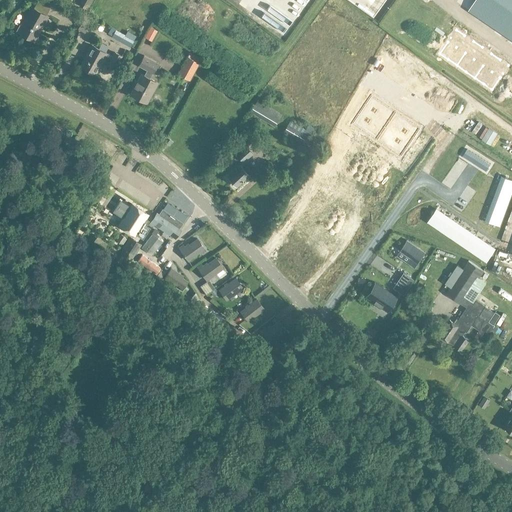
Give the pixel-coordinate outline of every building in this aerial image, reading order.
[(45,0),(37,0),(33,9),(46,16),(52,4),(45,0)] [(90,5),(92,0),(81,0),(78,5),(87,10),(90,5)] [(255,0),(252,10),(258,13),(263,0),(255,0)] [(511,0),(476,0),(469,12),(509,40),(511,41),(511,0)] [(46,16),(33,9),(32,8),(23,25),(25,25),(20,34),(34,42),(48,17),(46,16)] [(85,33),(91,22),(84,19),(78,29),(85,33)] [(124,34),(133,38),(135,33),(126,29),(124,34)] [(116,30),(112,36),(111,37),(130,48),(134,41),(125,36),(125,35),(116,30)] [(468,74),(485,49),(458,31),(441,56),(468,74)] [(92,46),(80,67),(95,76),(104,60),(110,63),(108,66),(115,70),(122,57),(115,53),(113,57),(92,46)] [(494,92),(511,67),(485,49),(468,74),(494,92)] [(187,56),(199,63),(201,58),(190,52),(187,56)] [(141,74),(130,95),(147,104),(158,83),(150,79),(158,64),(144,56),(139,66),(147,71),(144,76),(141,74)] [(199,63),(187,56),(177,74),(189,80),(199,63)] [(351,125),(376,141),(396,112),(371,95),(351,125)] [(258,100),(250,112),(274,127),(282,114),(258,100)] [(400,158),(420,129),(396,112),(376,141),(400,158)] [(290,120),(283,132),(304,145),(314,128),(309,125),(306,130),(290,120)] [(244,129),(237,135),(247,146),(253,140),(244,129)] [(233,152),(228,156),(232,161),(235,164),(240,160),(243,163),(253,154),(246,146),(236,155),(233,152)] [(240,166),(228,177),(237,187),(249,176),(247,173),(250,170),(247,167),(244,170),(240,166)] [(324,171),(317,177),(322,183),(329,177),(324,171)] [(511,189),(511,184),(511,180),(500,176),(497,184),(511,189)] [(508,196),(511,189),(497,184),(495,191),(508,196)] [(505,204),(508,196),(495,191),(492,199),(505,204)] [(171,201),(181,208),(186,201),(176,194),(171,201)] [(92,209),(96,214),(109,202),(105,197),(92,209)] [(146,224),(149,220),(146,218),(148,214),(131,203),(129,205),(120,199),(112,211),(122,217),(117,224),(135,235),(135,234),(142,239),(150,227),(146,224)] [(502,211),(505,204),(492,199),(489,206),(502,211)] [(500,219),(502,211),(489,206),(486,214),(500,219)] [(436,224),(444,213),(437,208),(429,220),(436,224)] [(179,229),(183,223),(162,209),(159,215),(157,213),(151,222),(175,239),(181,230),(180,229),(179,229)] [(442,229),(450,217),(444,213),(436,224),(442,229)] [(497,226),(500,219),(486,214),(484,221),(497,226)] [(449,233),(457,222),(450,217),(442,229),(449,233)] [(322,233),(309,220),(288,241),(300,254),(312,242),(316,246),(321,241),(317,237),(322,233)] [(455,238),(463,226),(457,222),(449,233),(455,238)] [(107,225),(103,231),(110,236),(114,230),(107,225)] [(462,243),(470,231),(463,226),(455,238),(462,243)] [(468,247),(476,236),(470,231),(462,243),(468,247)] [(160,240),(155,236),(152,234),(141,248),(152,255),(163,242),(160,240)] [(475,252),(483,240),(476,236),(468,247),(475,252)] [(127,266),(141,244),(130,237),(116,259),(127,266)] [(183,245),(179,248),(188,261),(205,249),(197,239),(185,248),(183,245)] [(423,251),(406,240),(400,250),(416,261),(423,251)] [(482,256),(490,245),(483,240),(475,252),(482,256)] [(488,261),(496,249),(490,245),(482,256),(488,261)] [(142,254),(137,261),(156,274),(161,268),(142,254)] [(201,264),(198,267),(206,279),(223,268),(216,258),(203,267),(201,264)] [(462,304),(466,298),(484,271),(469,261),(446,294),(462,304)] [(171,267),(164,279),(182,291),(188,281),(183,277),(184,276),(171,267)] [(412,280),(402,273),(396,283),(406,290),(412,280)] [(224,286),(219,290),(226,301),(244,289),(236,277),(227,283),(227,282),(224,285),(224,286)] [(365,280),(361,277),(356,284),(360,287),(365,280)] [(206,294),(215,288),(209,280),(200,286),(206,294)] [(374,282),(365,297),(387,312),(397,297),(374,282)] [(245,307),(240,311),(248,322),(265,309),(257,298),(248,305),(247,304),(244,306),(245,307)] [(471,301),(466,298),(462,304),(466,307),(455,323),(450,320),(439,336),(462,351),(463,351),(470,340),(463,336),(466,332),(468,333),(473,325),(488,335),(490,331),(498,336),(502,330),(495,325),(494,326),(494,325),(500,315),(495,312),(494,313),(484,306),(478,314),(480,311),(478,310),(479,308),(470,302),(471,301)] [(265,327),(260,331),(270,344),(287,331),(279,321),(271,327),(270,326),(266,329),(265,327)] [(490,400),(485,397),(479,405),(485,409),(490,400)]
